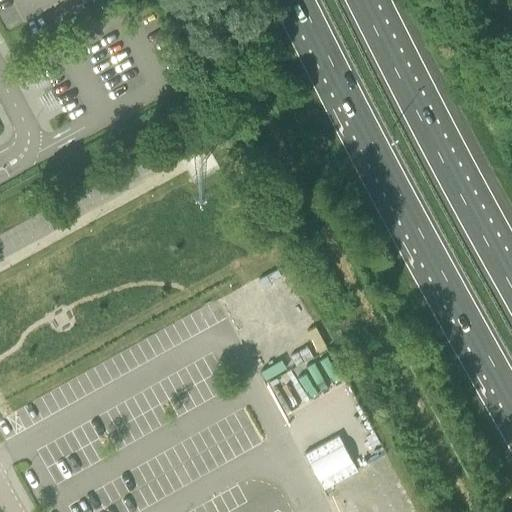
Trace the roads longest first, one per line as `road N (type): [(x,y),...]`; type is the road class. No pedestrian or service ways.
road 1 (trunk): [(305,0),(511,395)]
road 2 (trunk): [(511,288),(362,0)]
